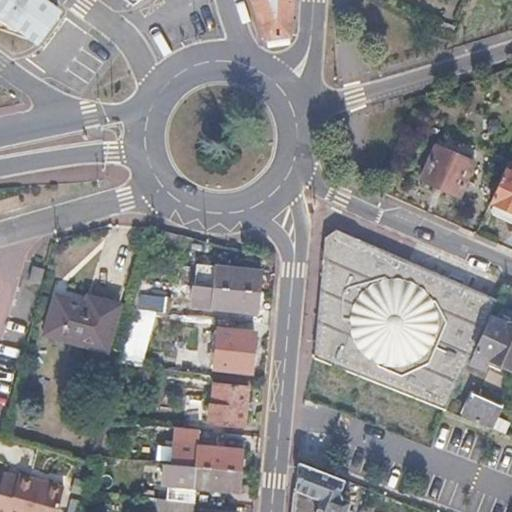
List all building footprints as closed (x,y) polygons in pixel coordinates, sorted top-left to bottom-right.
[(59,10),(43,0),(0,0),(0,14),(37,41),(59,10)] [(250,0),(264,41),(292,38),(294,0),(250,0)] [(473,165),(435,147),(420,181),(458,198),(473,165)] [(511,163),(509,162),(502,178),(490,204),(494,206),(491,211),(494,217),(511,224),(511,223),(511,163)] [(412,261),(326,223),(314,350),(313,355),(388,385),(446,408),(447,409),(498,299),(412,261)] [(169,229),(157,226),(150,251),(161,254),(169,229)] [(260,270),(208,263),(205,285),(258,291),(260,270)] [(45,271),(36,269),(32,283),(41,286),(45,271)] [(258,291),(205,285),(203,307),(255,312),(258,291)] [(165,296),(139,293),(138,309),(163,311),(165,296)] [(87,302),(56,294),(44,332),(109,350),(121,306),(105,302),(88,297),(87,302)] [(511,324),(509,323),(492,316),(470,365),(484,371),(490,358),(509,367),(511,361),(511,324)] [(254,332),(218,328),(214,368),(250,372),(254,332)] [(249,387),(213,383),(209,422),(245,426),(249,387)] [(499,405),(469,393),(460,413),(490,425),(499,405)] [(200,433),(174,431),(171,464),(196,466),(196,464),(181,462),(183,448),(198,449),(199,443),(200,433)] [(198,449),(183,448),(181,462),(196,464),(196,466),(240,471),(243,448),(199,443),(198,449)] [(345,478),(297,460),(293,502),(292,511),(345,511),(351,499),(339,495),(345,478)] [(171,464),(167,464),(163,499),(188,501),(190,485),(238,490),(240,471),(196,466),(171,464)] [(8,473),(1,471),(0,473),(0,511),(53,511),(61,485),(16,473),(16,475),(8,473)] [(163,499),(157,498),(156,510),(181,511),(186,511),(188,501),(163,499)]
